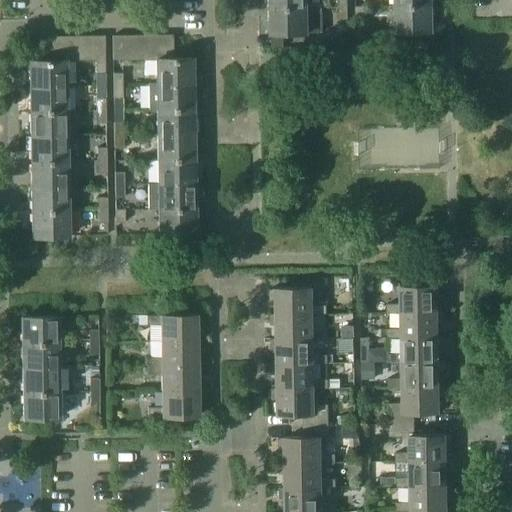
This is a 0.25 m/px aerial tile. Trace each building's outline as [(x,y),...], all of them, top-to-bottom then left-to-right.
[(432,4),(396,5),(396,30),(433,29),(432,4)] [(364,5),(356,5),(356,18),(365,18),(364,5)] [(308,7),(271,7),(272,45),(285,45),(284,33),(320,32),(320,6),(308,7)] [(347,6),(338,6),(338,18),(347,18),(347,6)] [(125,59),(137,59),(137,34),(125,35),(125,59)] [(137,59),(149,59),(149,34),(137,34),(137,59)] [(149,59),(156,59),(156,58),(161,58),(160,34),(149,34),(149,59)] [(160,34),(161,58),(173,58),(173,34),(160,34)] [(80,35),(68,36),(68,60),(80,60),(80,35)] [(92,35),(80,35),(80,60),(92,60),(92,35)] [(104,35),(92,35),(92,60),(96,60),(105,60),(104,35)] [(113,60),(125,59),(125,35),(113,35),(113,60)] [(44,36),(44,60),(57,60),(56,36),(44,36)] [(68,36),(56,36),(57,60),(66,60),(68,60),(68,36)] [(156,59),(156,84),(193,83),(192,58),(173,58),(161,58),(156,58),(156,59)] [(29,60),(30,86),(66,85),(66,60),(57,60),(44,60),(29,60)] [(105,73),(105,60),(96,60),(96,73),(105,73)] [(113,73),(113,85),(123,84),(122,72),(113,73)] [(412,78),(388,77),(388,87),(412,88),(412,78)] [(156,84),(148,84),(149,109),(157,109),(193,108),(193,83),(156,84)] [(123,84),(113,85),(114,98),(123,97),(123,84)] [(30,86),(30,111),(67,110),(66,85),(30,86)] [(96,98),(96,110),(106,110),(105,98),(96,98)] [(157,109),(157,134),(194,133),(193,108),(157,109)] [(67,110),(30,111),(30,136),(67,135),(75,135),(75,110),(67,110)] [(106,110),(96,110),(96,123),(106,122),(106,110)] [(114,122),(114,134),(123,134),(123,122),(114,122)] [(157,134),(158,159),(194,158),(194,133),(157,134)] [(123,134),(114,134),(114,147),(123,147),(123,134)] [(30,136),(31,161),(68,160),(67,135),(30,136)] [(97,148),(97,160),(106,159),(106,147),(97,148)] [(158,159),(158,183),(195,183),(194,158),(158,159)] [(106,159),(97,160),(97,172),(107,172),(106,159)] [(31,161),(31,186),(68,185),(68,160),(31,161)] [(115,172),(115,184),(124,184),(124,172),(115,172)] [(149,209),(159,208),(195,208),(195,183),(158,183),(148,184),(149,209)] [(124,184),(115,184),(115,197),(124,196),(124,184)] [(31,186),(32,211),(68,210),(68,185),(31,186)] [(98,197),(98,209),(107,209),(107,197),(98,197)] [(195,208),(159,208),(159,234),(196,233),(195,208)] [(107,209),(98,209),(98,222),(107,222),(107,209)] [(115,209),(115,222),(125,221),(124,209),(115,209)] [(68,210),(32,211),(32,236),(69,235),(68,210)] [(437,275),(405,276),(405,285),(437,285),(437,275)] [(387,312),(401,312),(437,311),(437,310),(437,296),(442,296),(442,287),(443,287),(443,286),(437,286),(437,285),(400,286),(401,303),(387,303),(387,312)] [(276,298),(276,313),(313,313),(327,313),(327,304),(313,304),(312,287),(276,288),(270,288),(270,290),(271,290),(271,299),(276,298)] [(387,337),(401,337),(401,336),(438,336),(438,335),(438,320),(443,320),(442,312),(444,312),(444,310),(437,310),(437,311),(401,312),(401,328),(387,328),(387,337)] [(276,323),(277,338),(313,337),(313,338),(327,338),(327,329),(313,329),(313,313),(276,313),(270,313),(270,314),(271,314),(271,323),(276,323)] [(161,324),(161,340),(202,340),(202,330),(197,330),(197,314),(146,315),(147,324),(161,324)] [(21,317),(22,342),(58,342),(58,316),(21,317)] [(352,326),(342,326),(342,337),(352,337),(352,326)] [(89,329),(89,341),(99,341),(98,329),(89,329)] [(388,362),(402,361),(438,361),(438,360),(438,345),(443,345),(443,336),(444,336),(444,335),(438,335),(438,336),(401,336),(401,337),(402,353),(388,353),(388,362)] [(277,348),(277,363),(314,362),(314,363),(328,363),(328,354),(314,354),(313,338),(313,337),(277,338),(271,338),(271,339),(272,339),(272,348),(277,348)] [(370,337),(361,337),(362,362),(388,362),(388,353),(387,349),(370,350),(370,337)] [(147,357),(147,365),(198,365),(197,349),(202,349),(202,340),(161,340),(161,357),(147,357)] [(99,341),(89,341),(90,354),(99,354),(99,341)] [(22,342),(22,367),(59,367),(58,342),(22,342)] [(388,386),(402,386),(439,385),(438,370),(443,370),(443,361),(444,361),(444,360),(438,360),(438,361),(402,361),(402,377),(388,378),(388,386)] [(277,373),(277,387),(277,388),(314,387),(314,388),(328,387),(328,379),(314,379),(314,363),(314,362),(277,363),(271,363),(271,364),(272,364),(272,373),(277,373)] [(374,362),(361,362),(362,378),(374,378),(374,362)] [(162,374),(162,390),(203,389),(203,380),(198,380),(198,365),(147,365),(147,374),(162,374)] [(22,367),(23,392),(59,391),(59,367),(22,367)] [(90,378),(90,391),(99,391),(99,378),(90,378)] [(339,378),(328,379),(328,387),(339,387),(339,378)] [(388,403),(389,423),(414,423),(414,412),(439,411),(439,395),(444,395),(444,386),(445,386),(445,385),(439,385),(402,386),(402,402),(388,403)] [(303,414),(303,425),(329,426),(328,403),(314,404),(314,388),(314,387),(277,388),(277,387),(271,387),(272,388),(273,388),(273,397),(278,397),(278,414),(303,414)] [(203,389),(162,390),(162,406),(148,406),(148,416),(199,415),(198,399),(203,399),(203,389)] [(59,391),(23,392),(23,418),(60,417),(59,391)] [(99,391),(90,391),(90,402),(100,402),(99,391)] [(396,461),(409,460),(446,459),(446,444),(451,444),(451,435),(452,435),(452,434),(446,434),(414,434),(414,423),(389,423),(389,436),(409,435),(409,452),(395,452),(396,461)] [(285,447),(285,462),(321,462),(335,462),(335,453),(321,453),(321,437),(329,437),(329,426),(303,425),(303,437),(278,437),(278,438),(279,438),(279,447),(285,447)] [(355,425),(343,425),(343,437),(359,437),(355,425)] [(396,486),(410,485),(446,484),(446,469),(451,469),(451,460),(452,460),(452,459),(446,459),(409,460),(410,477),(396,477),(396,486)] [(285,472),(285,487),(322,487),(336,487),(335,478),(322,478),(321,462),(285,462),(278,462),(278,463),(280,463),(280,472),(285,472)] [(396,511),(410,510),(447,509),(447,494),(452,494),(452,485),(452,484),(446,484),(410,485),(410,501),(396,502),(396,511)] [(285,497),(286,511),(285,511),(294,511),(322,511),(336,511),(336,503),(322,503),(322,487),(285,487),(279,487),(279,488),(280,488),(280,497),(285,497)]
